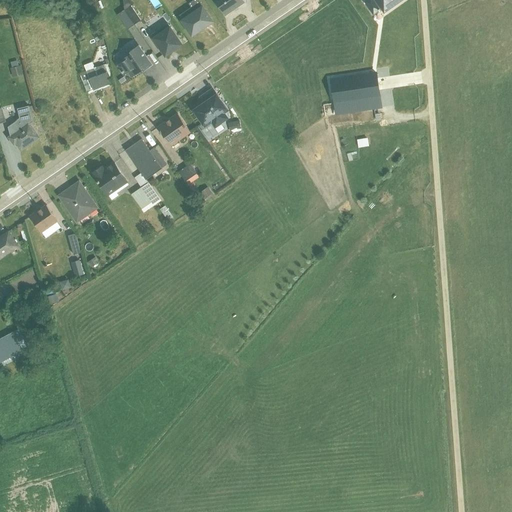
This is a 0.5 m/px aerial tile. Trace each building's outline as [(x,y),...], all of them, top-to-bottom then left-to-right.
[(192,7),(179,15),(192,34),(202,28),(203,30),(214,23),(198,0),(193,0),(189,3),(192,7)] [(215,0),(225,15),(245,2),(243,0),(215,0)] [(365,0),(364,1),(374,15),(381,10),(383,12),(397,2),(397,0),(365,0)] [(131,5),(124,10),(134,24),(141,20),(131,5)] [(168,23),(151,35),(166,56),(175,49),(174,48),(181,43),(168,23)] [(145,58),(147,56),(139,45),(130,51),(131,53),(126,56),(127,58),(118,64),(124,74),(128,72),(131,70),(135,75),(143,70),(144,71),(150,66),(145,58)] [(12,68),(10,68),(13,77),(23,74),(21,65),(19,66),(18,60),(11,62),(12,68)] [(86,71),(81,73),(88,92),(111,82),(105,64),(95,68),(93,62),(84,65),(86,71)] [(335,104),(381,96),(377,73),(330,81),(335,104)] [(213,90),(217,97),(219,96),(213,88),(200,97),(202,100),(191,107),(197,116),(198,115),(194,108),(198,105),(202,105),(206,103),(202,97),(213,90)] [(194,108),(198,115),(202,120),(206,126),(211,123),(215,128),(222,123),(229,118),(225,113),(228,112),(217,97),(213,90),(202,97),(206,103),(202,105),(198,105),(194,108)] [(20,118),(7,127),(9,135),(7,136),(13,144),(16,142),(21,150),(39,137),(30,124),(34,122),(30,106),(18,108),(20,118)] [(166,122),(158,127),(160,130),(160,131),(161,133),(162,132),(171,146),(191,132),(178,113),(171,119),(171,120),(167,123),(166,122)] [(206,126),(202,120),(200,121),(205,128),(202,130),(208,140),(225,128),(222,123),(215,128),(211,123),(206,126)] [(239,120),(228,122),(231,133),(242,130),(239,120)] [(363,135),(352,137),(354,146),(365,144),(363,135)] [(142,187),(154,206),(161,200),(146,179),(167,164),(155,147),(150,150),(142,138),(126,150),(142,172),(135,177),(142,187)] [(109,195),(127,183),(128,182),(115,162),(104,170),(102,166),(93,173),(108,196),(109,195)] [(190,163),(178,171),(197,197),(201,195),(204,200),(212,194),(208,187),(200,193),(192,182),(200,177),(190,163)] [(80,182),(60,196),(78,222),(98,209),(80,182)] [(127,183),(109,195),(112,200),(119,195),(117,192),(129,184),(127,183)] [(154,206),(142,187),(131,194),(144,212),(154,206)] [(161,204),(156,207),(163,217),(168,214),(161,204)] [(42,232),(58,221),(47,205),(30,216),(42,232)] [(58,221),(42,232),(46,238),(62,227),(58,221)] [(25,226),(18,227),(19,231),(21,230),(24,241),(28,240),(25,226)] [(9,231),(0,237),(0,259),(19,246),(9,231)] [(76,233),(68,235),(74,254),(81,252),(76,233)] [(96,257),(88,262),(91,266),(99,261),(96,257)] [(80,260),(71,262),(75,276),(84,274),(80,260)] [(56,281),(59,290),(67,287),(64,278),(56,281)] [(6,283),(0,285),(0,298),(11,293),(6,283)] [(56,293),(47,297),(50,305),(59,301),(56,293)] [(19,330),(0,338),(0,366),(29,352),(26,348),(23,349),(20,344),(24,341),(19,330)]
